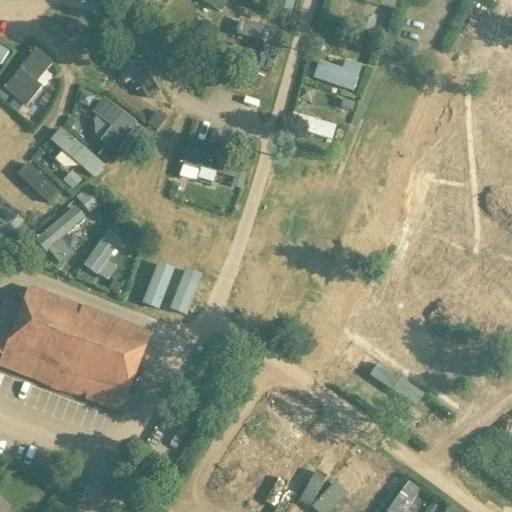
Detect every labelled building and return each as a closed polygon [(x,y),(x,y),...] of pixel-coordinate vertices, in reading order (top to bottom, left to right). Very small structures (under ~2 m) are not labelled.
[(200,0),(221,13),(229,0),(200,0)] [(358,0),(397,10),(399,0),(358,0)] [(68,10),(52,22),(84,64),(99,52),(68,10)] [(375,21),(361,18),(358,30),(373,34),(375,21)] [(204,21),(196,34),(208,41),(216,28),(204,21)] [(282,35),(240,22),(235,37),(262,45),(255,70),(270,75),(282,35)] [(324,43),(315,40),(311,52),(320,55),(324,43)] [(0,67),(10,53),(0,46),(0,67)] [(4,90),(26,108),(50,78),(45,74),(52,64),(36,51),(4,90)] [(342,68),(345,60),(324,54),(322,62),(342,68)] [(148,99),(160,92),(142,60),(130,66),(148,99)] [(320,63),(315,80),(355,92),(364,66),(346,61),(343,70),(320,63)] [(256,89),(260,77),(247,72),(242,85),(256,89)] [(10,96),(0,88),(0,100),(4,103),(10,96)] [(94,124),(95,136),(102,141),(100,143),(105,147),(114,154),(116,151),(118,152),(137,125),(102,99),(92,114),(97,117),(93,123),(94,124)] [(352,112),(355,104),(342,101),(340,109),(352,112)] [(433,139),(445,108),(433,104),(422,134),(433,139)] [(157,111),(146,125),(156,133),(166,119),(157,111)] [(292,113),(287,130),(333,142),(338,125),(292,113)] [(92,180),(105,164),(61,129),(48,145),(92,180)] [(116,157),(104,147),(97,156),(109,166),(116,157)] [(186,149),(177,177),(196,182),(200,168),(226,176),(230,162),(186,149)] [(370,173),(363,195),(384,202),(399,154),(386,150),(378,176),(370,173)] [(289,167),(335,174),(338,158),(292,151),(289,167)] [(130,158),(103,185),(114,196),(141,170),(130,158)] [(399,196),(410,200),(423,166),(412,161),(399,196)] [(81,182),(71,172),(62,182),(72,191),(81,182)] [(216,183),(216,173),(199,172),(198,182),(216,183)] [(235,173),(231,187),(242,190),(246,176),(235,173)] [(92,194),(80,204),(90,215),(101,205),(92,194)] [(61,241),(84,221),(74,209),(35,243),(45,255),(48,252),(59,265),(71,254),(61,241)] [(0,262),(23,225),(0,211),(0,262)] [(363,215),(352,239),(335,231),(328,246),(362,261),(380,222),(363,215)] [(182,228),(175,249),(208,259),(214,238),(182,228)] [(116,268),(108,263),(123,241),(108,231),(84,266),(107,281),(116,268)] [(345,280),(354,267),(326,247),(317,260),(345,280)] [(293,307),(307,279),(262,256),(255,269),(288,286),(281,301),(293,307)] [(155,283),(159,274),(141,267),(131,295),(180,312),(186,294),(155,283)] [(108,293),(118,296),(122,286),(112,282),(108,293)] [(92,379),(85,401),(120,414),(151,335),(29,288),(0,362),(0,368),(34,381),(42,360),(92,379)] [(359,362),(366,348),(335,332),(328,347),(359,362)] [(417,407),(425,393),(378,364),(370,377),(417,407)] [(285,401),(276,395),(256,424),(290,448),(316,410),(291,393),(285,401)] [(297,456),(312,468),(339,431),(324,420),(297,456)] [(511,453),(511,434),(506,429),(496,441),(511,453)] [(271,471),(280,458),(245,434),(230,458),(242,466),(249,456),(271,471)] [(335,485),(348,496),(372,469),(360,458),(335,485)] [(283,468),(271,482),(288,497),(300,483),(283,468)] [(387,511),(408,511),(422,490),(409,481),(387,511)] [(459,511),(430,499),(424,511),(459,511)]
